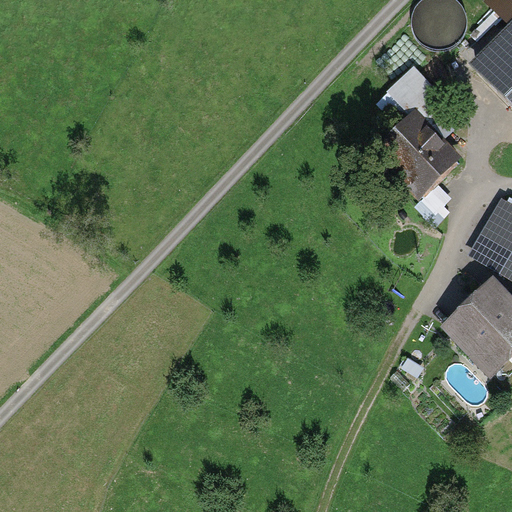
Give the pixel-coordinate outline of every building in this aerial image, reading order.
[(419,45),(427,50),(436,52),(445,51),(453,47),(460,41),(464,33),(465,24),(464,15),(459,7),(452,1),(449,0),(425,0),(418,5),(413,12),(410,21),(410,30),(414,38),(419,45)] [(511,0),(491,0),(485,7),(511,34),(511,36),(472,76),(511,115),(511,0)] [(465,119),(413,67),(375,104),(396,125),(371,149),(418,197),(461,155),(445,139),(465,119)] [(511,205),(501,199),(468,255),(511,280),(511,205)] [(511,352),(511,298),(495,281),(446,328),(491,374),(511,352)]
